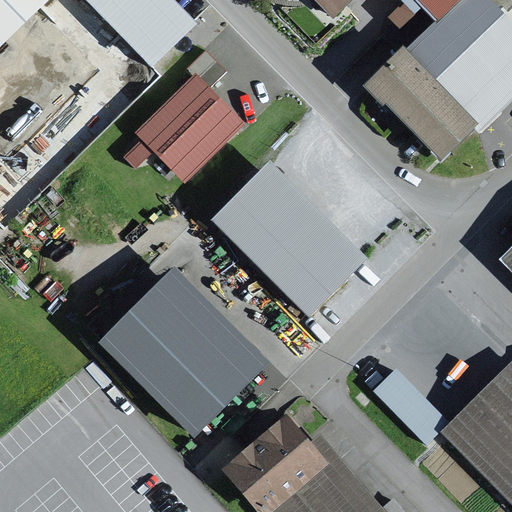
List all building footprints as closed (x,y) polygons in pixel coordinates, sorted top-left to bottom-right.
[(176,0),(87,0),(151,65),(197,21),(176,0)] [(318,0),(334,16),(349,0),(318,0)] [(511,98),(511,19),(493,0),(458,0),(439,19),(408,48),(403,43),(398,48),(364,81),(441,159),(478,123),(482,127),(511,98)] [(439,19),(420,0),(403,0),(404,1),(389,15),(396,22),(384,34),(398,48),(403,43),(408,48),(439,19)] [(420,0),(439,19),(458,0),(420,0)] [(197,72),(211,86),(227,70),(206,49),(190,64),(197,72)] [(211,86),(197,72),(137,131),(143,137),(124,156),(136,169),(154,151),(185,182),(246,122),(211,86)] [(270,159),(212,217),(310,314),(368,255),(270,159)] [(511,246),(498,260),(511,272),(511,246)] [(175,262),(101,337),(197,432),(271,358),(175,262)] [(511,502),(511,358),(440,431),(511,502)] [(287,411),(221,466),(260,511),(267,511),(329,460),(311,439),(287,411)] [(329,460),(267,511),(388,511),(320,432),(311,439),(329,460)]
